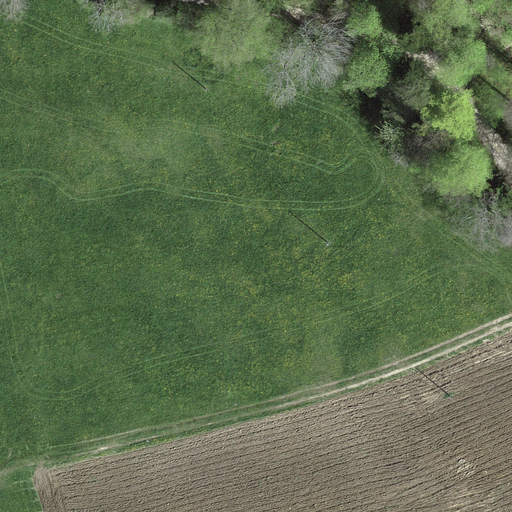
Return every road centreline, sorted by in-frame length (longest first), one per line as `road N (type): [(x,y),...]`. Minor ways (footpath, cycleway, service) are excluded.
road 1 (track): [(511,320),(358,382),(33,463)]
road 2 (track): [(511,167),(443,77),(398,41),(242,0)]
